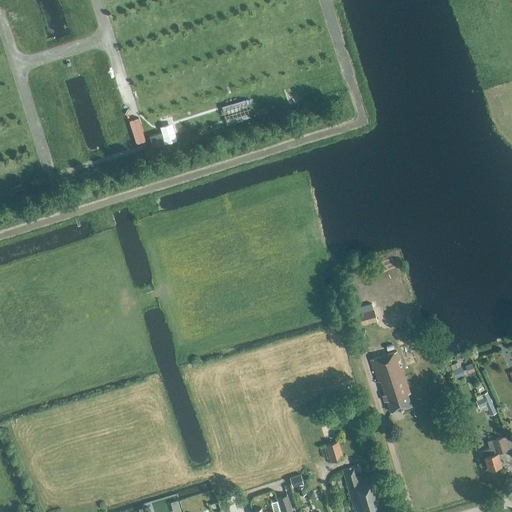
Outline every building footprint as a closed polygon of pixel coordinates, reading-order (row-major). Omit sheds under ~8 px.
[(246,100),(221,108),(227,127),(252,119),(246,100)] [(161,133),(149,137),(153,148),(164,145),(161,133)] [(355,326),(376,321),(373,309),(352,315),(355,326)] [(403,341),(411,338),(408,330),(400,332),(403,341)] [(390,412),(411,405),(407,394),(410,393),(396,351),(387,354),(387,355),(380,357),(380,356),(370,360),(378,382),(380,381),(390,412)] [(485,456),(488,469),(501,465),(497,452),(507,449),(503,437),(488,441),(490,448),(481,451),(483,457),(485,456)] [(331,462),(343,458),(338,441),(326,445),(331,462)] [(382,511),(382,510),(385,509),(376,477),(369,479),(368,476),(359,478),(355,466),(342,470),(354,511),(382,511)] [(290,477),(293,487),(304,484),(301,474),(290,477)] [(313,492),(307,494),(309,500),(315,498),(313,492)] [(287,495),(278,498),(279,502),(282,511),(289,511),(292,511),(287,495)] [(282,511),(279,502),(273,504),(275,511),(282,511)]
